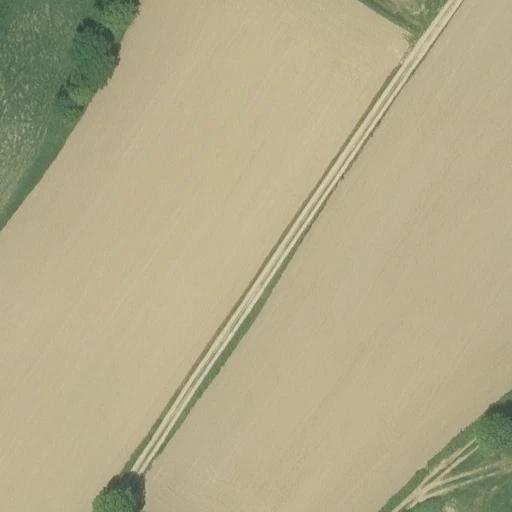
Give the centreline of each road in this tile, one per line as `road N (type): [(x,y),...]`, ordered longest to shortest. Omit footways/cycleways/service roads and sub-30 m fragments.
road 1 (track): [(440,0),(86,511)]
road 2 (track): [(398,511),(511,408)]
